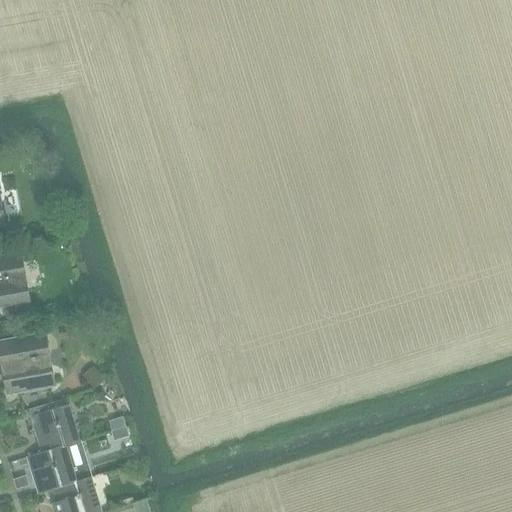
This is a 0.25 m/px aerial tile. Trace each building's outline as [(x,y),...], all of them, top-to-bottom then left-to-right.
[(0,307),(30,302),(22,257),(0,261),(0,307)] [(0,347),(8,391),(55,382),(46,337),(0,346),(0,347)] [(94,367),(84,375),(95,388),(105,380),(94,367)] [(32,417),(43,452),(43,453),(68,445),(68,446),(82,441),(71,405),(32,417)] [(39,494),(54,489),(93,477),(93,476),(78,481),(68,446),(68,445),(43,453),(43,452),(28,457),(39,494)] [(138,468),(130,471),(133,481),(141,478),(138,468)] [(60,511),(103,511),(93,477),(54,489),(60,511)] [(133,498),(120,502),(122,507),(135,503),(133,498)]
